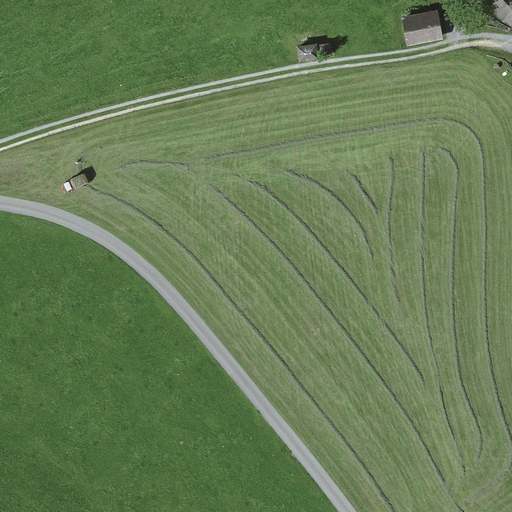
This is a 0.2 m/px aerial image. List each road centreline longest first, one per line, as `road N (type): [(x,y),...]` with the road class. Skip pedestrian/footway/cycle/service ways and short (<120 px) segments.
road 1 (track): [(0,148),(210,88),(511,34)]
road 2 (unclassified): [(0,204),(65,219),(124,251),(166,288),(346,511)]
